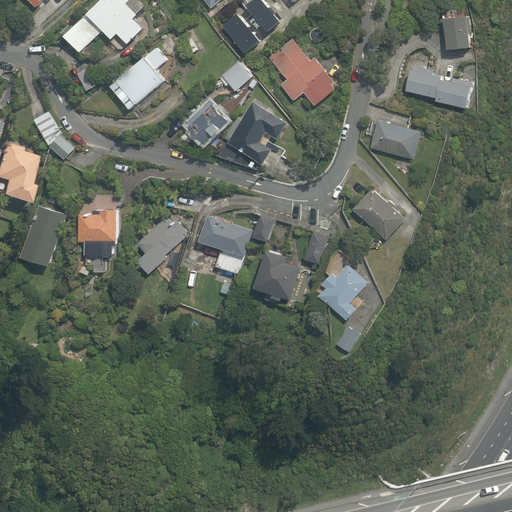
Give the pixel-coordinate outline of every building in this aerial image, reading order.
[(29,0),(38,8),(45,0),(29,0)] [(140,15),(129,4),(133,0),(100,0),(66,34),(84,52),(105,31),(114,40),(120,35),(129,44),(146,27),(137,18),(140,15)] [(200,0),(210,11),(222,0),(200,0)] [(265,0),(257,0),(251,6),(271,30),(283,21),(265,0)] [(242,13),(225,28),(247,53),(264,38),(242,13)] [(474,16),(442,18),(444,41),(449,41),(449,50),(476,48),(474,16)] [(333,70),(321,55),(315,59),(296,36),(271,57),(290,80),(283,86),(295,101),(333,70)] [(159,69),(171,59),(158,44),(112,82),(134,110),(169,81),(159,69)] [(240,59),(222,74),(237,90),(254,75),(240,59)] [(414,65),(408,88),(440,96),(439,100),(470,108),(476,80),(414,65)] [(92,67),(78,75),(87,91),(101,83),(92,67)] [(211,96),(183,121),(206,146),(234,120),(211,96)] [(264,140),(269,132),(282,139),(293,119),(254,97),(228,142),(268,164),(277,147),(264,140)] [(36,117),(51,145),(67,160),(77,148),(66,138),(51,109),(36,117)] [(421,131),(378,119),(369,152),(412,164),(421,131)] [(31,182),(41,150),(6,139),(0,159),(0,178),(5,180),(0,195),(30,204),(37,183),(31,182)] [(416,214),(384,180),(356,206),(388,240),(416,214)] [(51,266),(67,214),(40,205),(24,258),(51,266)] [(97,256),(97,272),(109,272),(109,257),(121,257),(122,207),(107,206),(107,212),(80,211),(79,242),(87,242),(87,256),(97,256)] [(169,253),(193,233),(175,212),(140,241),(148,250),(139,258),(152,274),(172,258),(169,253)] [(210,212),(200,242),(223,250),(218,263),(241,270),(255,227),(210,212)] [(270,241),(279,216),(268,212),(259,237),(270,241)] [(321,264),(331,233),(317,229),(308,260),(321,264)] [(291,256),(271,249),(258,286),(296,299),(307,264),(290,259),(291,256)] [(353,299),(371,280),(347,257),(325,280),(333,287),(323,297),(349,321),(362,307),(353,299)] [(362,335),(347,326),(337,342),(352,351),(362,335)] [(36,343),(19,339),(16,349),(33,353),(36,343)]
